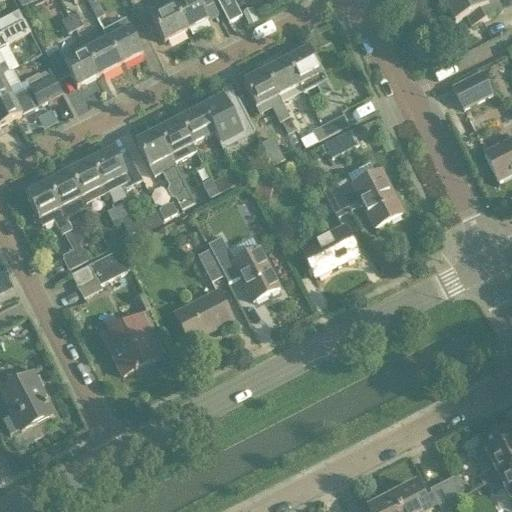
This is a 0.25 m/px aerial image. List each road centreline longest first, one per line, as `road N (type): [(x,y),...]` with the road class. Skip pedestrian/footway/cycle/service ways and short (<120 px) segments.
road 1 (tertiary): [(118,451),(481,267)]
road 2 (residential): [(0,176),(337,0)]
road 3 (residential): [(481,267),(473,222),(361,0)]
road 4 (residential): [(263,511),(511,384)]
road 5 (residential): [(118,451),(0,222)]
road 6 (tertiary): [(1,511),(118,451)]
